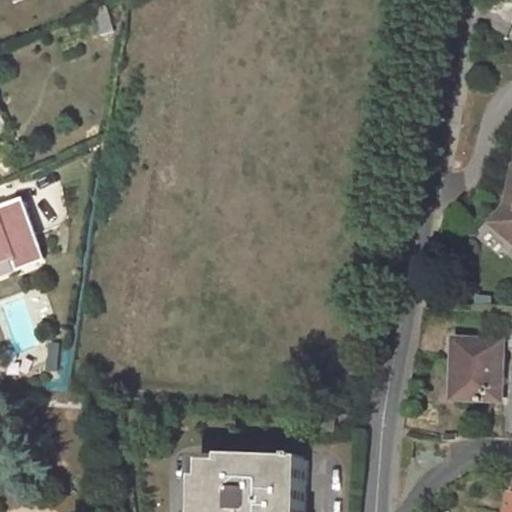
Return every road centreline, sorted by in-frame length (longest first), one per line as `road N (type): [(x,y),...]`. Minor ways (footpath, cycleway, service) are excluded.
road 1 (residential): [(379,511),(387,406),(431,183)]
road 2 (residential): [(431,183),(466,0)]
road 3 (residential): [(431,183),(465,180),(481,165),(502,105),(511,98)]
road 4 (residential): [(409,511),(458,458),(511,450)]
